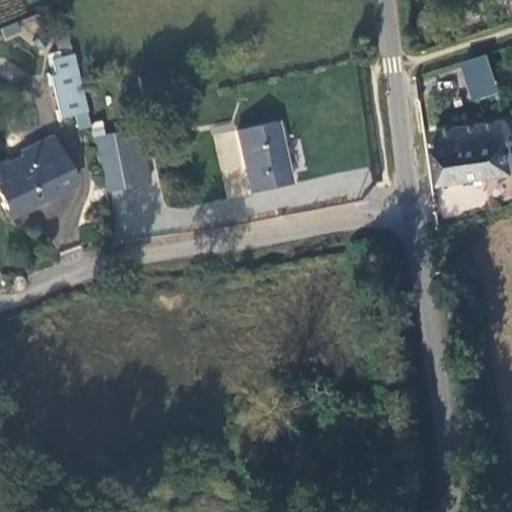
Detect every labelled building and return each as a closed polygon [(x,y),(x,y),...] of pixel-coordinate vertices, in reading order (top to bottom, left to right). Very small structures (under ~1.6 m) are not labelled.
[(54,123),(85,113),(78,82),(66,46),(54,51),(54,57),(44,58),(48,75),(43,77),(54,123)] [(485,53),(458,62),(472,102),(499,93),(485,53)] [(162,70),(136,75),(138,91),(165,86),(162,70)] [(441,138),(429,140),(434,173),(511,161),(511,119),(511,106),(510,107),(510,108),(439,121),(441,138)] [(249,194),(287,187),(274,124),(235,133),(249,194)] [(123,189),(147,184),(136,130),(112,136),(123,189)] [(104,193),(123,189),(112,136),(92,140),(104,193)] [(7,218),(73,186),(49,139),(19,153),(21,157),(0,168),(0,203),(7,218)] [(7,283),(8,288),(12,293),(18,294),(23,291),(25,285),(24,280),(20,276),(14,275),(9,277),(7,283)]
